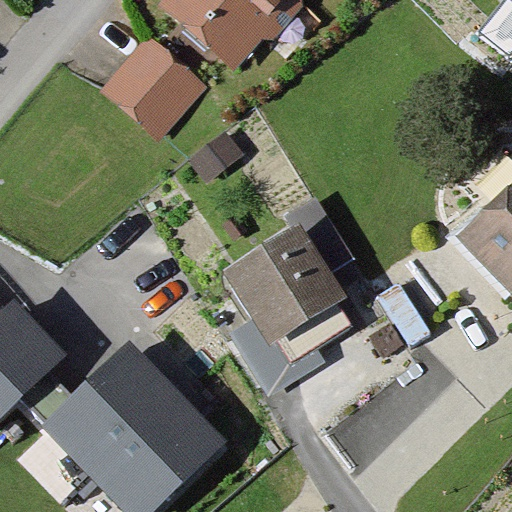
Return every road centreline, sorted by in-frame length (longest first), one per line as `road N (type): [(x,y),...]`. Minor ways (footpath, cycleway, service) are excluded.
road 1 (residential): [(359,511),(287,404)]
road 2 (residential): [(82,0),(0,95)]
